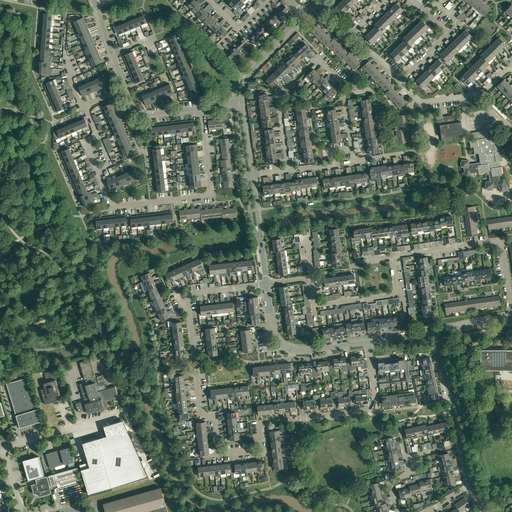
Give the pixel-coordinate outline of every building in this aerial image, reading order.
[(191,10),(197,4),(196,2),(193,0),(190,4),(188,2),(184,6),(187,10),(189,8),(191,10)] [(237,9),(239,6),(232,0),(229,4),(235,10),(233,12),(237,15),(240,12),(237,9)] [(240,0),(232,0),(239,6),(241,8),(245,4),(243,3),(240,0)] [(274,2),(273,2),(284,14),(288,10),(285,6),(286,5),(282,0),(280,2),(281,4),(278,7),(274,2)] [(483,2),(479,0),(477,0),(472,7),(476,10),(483,2)] [(343,1),(339,4),(346,11),(350,8),(343,1)] [(269,6),(269,7),(280,18),(284,14),(273,2),(272,4),(276,8),(274,11),(269,6)] [(487,6),(483,2),(476,10),(480,13),(487,6)] [(393,7),(400,14),(403,10),(396,3),(393,7)] [(201,7),(199,5),(197,4),(191,10),(195,14),(201,7)] [(201,7),(195,14),(199,18),(211,6),(209,4),(206,7),(203,10),(201,7)] [(346,11),(339,4),(336,8),(343,15),(346,11)] [(490,9),(487,6),(480,13),(484,17),(490,9)] [(270,15),(268,13),(265,10),(264,11),(276,23),(280,18),(269,7),(267,8),(272,13),(270,15)] [(400,14),(393,7),(389,10),(396,18),(400,14)] [(396,18),(389,10),(385,14),(392,21),(396,18)] [(207,13),(205,11),(199,18),(202,21),(209,15),(207,13)] [(261,14),(260,15),(271,27),(276,23),(264,11),(263,12),(268,17),(265,19),(261,14)] [(137,15),(141,25),(146,23),(142,13),(137,15)] [(206,26),(207,25),(214,18),(212,17),(210,14),(209,15),(202,21),(206,26)] [(392,21),(385,14),(382,18),(389,25),(392,21)] [(137,15),(131,18),(135,27),(141,25),(137,15)] [(267,31),(271,27),(260,15),(259,16),(264,21),(261,23),(256,19),(267,31)] [(76,27),(85,23),(83,18),(74,22),(76,27)] [(135,27),(131,18),(125,20),(129,30),(135,27)] [(211,28),(217,22),(215,20),(214,18),(207,25),(211,28)] [(378,21),(385,28),(389,25),(382,18),(378,21)] [(215,32),(221,26),(222,25),(225,22),(226,21),(224,19),(220,23),(221,24),(220,25),(219,24),(217,22),(211,28),(215,32)] [(252,23),(251,23),(263,35),(267,31),(256,19),(255,20),(259,25),(257,28),(252,23)] [(125,20),(120,23),(124,32),(129,30),(125,20)] [(418,24),(425,31),(428,28),(422,20),(418,24)] [(378,21),(374,25),(383,33),(381,32),(385,28),(378,21)] [(78,33),(88,29),(85,23),(76,27),(78,33)] [(124,32),(120,23),(114,25),(118,35),(124,32)] [(250,24),(253,28),(255,29),(252,32),(248,27),(247,28),(258,39),(263,35),(251,23),(250,24)] [(311,32),(315,36),(322,29),(319,26),(320,25),(318,23),(316,25),(317,26),(311,32)] [(414,28),(421,35),(425,31),(418,24),(414,28)] [(379,37),(383,33),(374,25),(375,26),(372,30),(379,37)] [(225,30),(223,27),(221,26),(215,32),(219,36),(220,34),(223,37),(227,33),(225,30)] [(242,33),(245,36),(246,38),(247,37),(254,44),(258,39),(247,28),(246,29),(251,33),(248,36),(243,31),(242,33)] [(320,41),(327,34),(324,31),(325,30),(323,28),(322,29),(315,36),(320,41)] [(410,31),(417,38),(421,35),(414,28),(410,31)] [(78,33),(81,38),(90,34),(88,29),(78,33)] [(372,30),(368,33),(375,40),(379,37),(372,30)] [(472,37),(465,30),(462,34),(469,41),(472,37)] [(410,31),(407,35),(414,42),(417,38),(410,31)] [(320,41),(326,46),(332,40),(329,36),(330,35),(328,33),(327,34),(320,41)] [(375,40),(368,33),(364,37),(371,44),(375,40)] [(93,40),(90,34),(81,38),(83,44),(93,40)] [(462,34),(458,37),(465,44),(469,41),(462,34)] [(237,40),(236,38),(233,35),(232,36),(243,47),(248,43),(241,36),(237,40)] [(410,45),(414,42),(407,35),(403,38),(410,45)] [(239,52),(243,47),(232,36),(231,37),(236,41),(233,44),(228,39),(227,40),(239,52)] [(167,41),(169,46),(178,42),(176,37),(167,41)] [(332,40),(326,46),(326,47),(327,45),(331,49),(338,43),(335,40),(336,39),(334,37),(333,38),(333,39),(332,40)] [(454,41),(461,48),(465,44),(458,37),(454,41)] [(404,40),(401,44),(408,50),(411,47),(410,45),(403,38),(403,39),(404,40)] [(499,38),(495,41),(502,48),(506,45),(499,38)] [(93,40),(83,44),(85,50),(95,46),(93,40)] [(235,56),(239,52),(227,40),(227,41),(231,46),(229,48),(224,43),(223,44),(235,56)] [(454,41),(451,44),(458,51),(461,48),(454,41)] [(499,52),(502,48),(495,41),(492,45),(499,52)] [(181,48),(178,42),(169,46),(171,52),(181,48)] [(331,49),(336,55),(343,48),(340,45),(341,44),(339,42),(338,43),(331,49)] [(230,60),(235,56),(223,44),(222,45),(227,50),(225,52),(220,47),(218,49),(223,54),(224,53),(230,60)] [(305,44),(301,48),(308,54),(309,53),(312,50),(305,44)] [(404,54),(408,50),(401,44),(397,47),(404,54)] [(447,48),(454,55),(458,51),(451,44),(447,48)] [(492,45),(488,48),(495,56),(499,52),(492,45)] [(97,51),(95,46),(85,50),(88,55),(97,51)] [(181,48),(171,52),(172,52),(174,52),(176,56),(185,52),(183,47),(181,48)] [(343,48),(336,55),(342,60),(348,54),(345,50),(346,49),(344,47),(343,48)] [(397,47),(394,51),(400,58),(404,54),(397,47)] [(301,48),(297,52),(304,58),(306,56),(308,54),(301,48)] [(454,55),(447,48),(443,52),(450,59),(454,55)] [(488,48),(484,52),(491,59),(495,56),(488,48)] [(343,59),(347,63),(354,57),(351,54),(352,52),(350,50),(349,52),(349,53),(348,54),(342,60),(343,59)] [(88,55),(90,61),(100,57),(97,51),(88,55)] [(400,58),(394,51),(390,54),(397,61),(400,58)] [(123,56),(125,62),(135,57),(132,52),(123,56)] [(188,58),(185,52),(176,56),(178,62),(188,58)] [(297,52),(293,55),(300,62),(301,60),(304,58),(297,52)] [(450,59),(443,52),(439,55),(446,62),(450,59)] [(488,63),(491,59),(484,52),(481,56),(489,64),(488,63)] [(291,53),(287,57),(288,57),(296,66),(298,63),(302,67),(304,66),(301,63),(300,62),(293,55),(291,53)] [(347,63),(353,69),(360,63),(356,59),(357,58),(355,55),(354,57),(347,63)] [(482,57),(478,61),(485,68),(489,64),(481,56),(480,56),(482,57)] [(102,62),(100,57),(90,61),(85,63),(87,66),(92,64),(93,66),(102,62)] [(137,63),(135,57),(125,62),(127,67),(137,63)] [(288,57),(284,61),(285,62),(292,69),(293,71),(296,73),(297,72),(294,68),(296,66),(288,57)] [(178,62),(181,67),(190,63),(188,58),(178,62)] [(438,59),(434,63),(441,70),(445,67),(438,59)] [(368,61),(362,67),(368,73),(374,67),(376,65),(374,63),(372,65),(368,61)] [(481,71),(485,68),(478,61),(475,64),(481,71)] [(285,62),(281,66),(287,72),(288,73),(291,71),(292,69),(285,62)] [(139,69),(137,63),(127,67),(130,73),(139,69)] [(193,69),(190,63),(181,67),(183,73),(193,69)] [(438,74),(441,70),(434,63),(431,67),(438,74)] [(475,64),(471,68),(478,75),(481,71),(475,64)] [(281,66),(277,70),(283,76),(285,74),(287,72),(281,66)] [(373,78),(379,72),(381,70),(378,68),(377,70),(374,67),(368,73),(373,78)] [(431,67),(427,70),(434,77),(438,74),(431,67)] [(474,79),(478,75),(471,68),(467,71),(474,79)] [(139,69),(130,73),(132,78),(142,74),(139,69)] [(195,74),(193,69),(183,73),(185,79),(195,74)] [(311,80),(317,73),(315,72),(313,69),(305,77),(309,81),(311,80)] [(277,70),(273,73),(280,80),(282,78),(283,76),(277,70)] [(430,81),(434,77),(427,70),(423,74),(430,81)] [(474,79),(467,71),(464,75),(470,82),(474,79)] [(377,83),(384,77),(386,75),(383,73),(382,75),(379,72),(373,78),(377,83)] [(273,73),(269,77),(276,84),(278,82),(280,80),(273,73)] [(317,73),(311,80),(314,84),(321,77),(319,75),(317,73)] [(142,74),(132,78),(135,84),(136,86),(145,82),(142,74)] [(197,80),(195,74),(185,79),(188,84),(197,80)] [(430,81),(423,74),(420,77),(427,85),(430,81)] [(106,75),(101,77),(105,87),(110,85),(106,75)] [(470,82),(464,75),(460,79),(467,86),(470,82)] [(321,77),(314,84),(318,87),(318,88),(319,87),(326,80),(324,79),(322,76),(321,77)] [(95,80),(99,90),(105,87),(101,77),(95,80)] [(269,77),(265,81),(272,87),(274,85),(276,84),(269,77)] [(377,83),(382,88),(389,82),(390,80),(388,78),(387,80),(384,77),(377,83)] [(427,85),(420,77),(416,81),(423,88),(427,85)] [(497,86),(500,90),(507,83),(504,79),(497,86)] [(44,84),(46,90),(56,86),(53,80),(44,84)] [(95,80),(89,82),(94,92),(99,90),(95,80)] [(200,85),(197,80),(188,84),(190,90),(200,85)] [(318,87),(317,88),(321,92),(323,90),(329,84),(327,82),(326,80),(319,87),(318,88),(318,87)] [(89,82),(84,85),(88,94),(94,92),(89,82)] [(392,85),(389,82),(382,88),(386,92),(385,94),(392,88),(393,87),(395,85),(393,83),(392,85)] [(511,87),(507,83),(500,90),(504,94),(511,87)] [(164,87),(168,96),(174,94),(170,84),(164,87)] [(329,84),(323,90),(327,94),(333,88),(332,86),(329,84)] [(88,94),(84,85),(78,87),(82,97),(88,94)] [(202,92),(200,85),(190,90),(193,96),(202,92)] [(58,91),(56,86),(46,90),(48,95),(58,91)] [(158,89),(163,99),(168,96),(164,87),(158,89)] [(327,94),(324,96),(329,101),(332,99),(331,98),(337,92),(335,89),(333,88),(327,94)] [(391,100),(397,93),(399,92),(397,90),(395,91),(392,88),(385,94),(391,100)] [(163,99),(158,89),(153,91),(157,101),(163,99)] [(60,97),(58,91),(48,95),(51,101),(60,97)] [(147,94),(151,103),(157,101),(153,91),(147,94)] [(257,92),(258,95),(259,101),(271,99),(270,96),(267,97),(267,94),(267,92),(263,92),(263,91),(257,92)] [(396,105),(402,98),(404,97),(402,95),(400,96),(397,93),(391,100),(396,105)] [(151,103),(147,94),(142,96),(146,106),(151,103)] [(63,102),(60,97),(51,101),(53,106),(63,102)] [(407,104),(408,102),(406,100),(405,101),(404,100),(402,98),(396,105),(400,109),(404,105),(406,103),(407,104)] [(65,108),(63,102),(53,106),(56,113),(65,108)] [(103,107),(105,112),(115,108),(113,103),(103,107)] [(118,114),(115,108),(105,112),(108,118),(118,114)] [(120,119),(118,114),(108,118),(110,124),(120,119)] [(406,115),(404,115),(397,116),(398,124),(407,123),(409,122),(409,120),(407,120),(406,115)] [(454,115),(442,117),(436,118),(438,129),(440,129),(442,142),(452,140),(452,136),(463,135),(461,122),(455,123),(454,115)] [(77,119),(81,129),(88,126),(83,116),(77,119)] [(221,117),(223,128),(230,128),(229,119),(230,119),(230,116),(227,117),(227,119),(223,119),(223,117),(221,117)] [(216,118),(214,118),(216,129),(223,128),(221,117),(220,118),(220,120),(216,120),(216,118)] [(208,121),(209,130),(216,129),(214,118),(213,118),(213,120),(208,121)] [(71,122),(75,131),(81,129),(77,119),(71,122)] [(122,125),(120,119),(110,124),(113,129),(122,125)] [(188,131),(194,131),(194,134),(197,134),(196,125),(195,123),(193,123),(193,120),(187,121),(188,131)] [(271,123),(274,123),(274,120),(262,122),(263,128),(264,127),(264,129),(272,128),(271,126),(272,126),(271,123)] [(69,134),(75,131),(71,122),(65,124),(69,134)] [(69,134),(65,124),(59,127),(63,137),(69,134)] [(125,131),(122,125),(113,129),(115,135),(125,131)] [(276,132),(276,131),(274,132),(273,129),(272,129),(272,128),(264,129),(261,129),(262,132),(264,131),(265,136),(274,135),(275,134),(279,134),(279,132),(276,132)] [(396,130),(397,138),(406,137),(408,137),(407,134),(405,134),(405,129),(399,130),(396,130)] [(469,161),(466,160),(462,160),(460,163),(461,167),(463,168),(464,172),(462,173),(462,177),(465,180),(471,177),(470,174),(478,173),(479,174),(485,173),(486,175),(488,175),(489,181),(485,182),(485,189),(488,191),(493,190),(493,189),(499,188),(500,192),(505,192),(508,189),(504,179),(500,180),(499,176),(502,175),(501,167),(499,167),(499,161),(502,161),(501,151),(503,150),(502,143),(499,143),(498,136),(495,137),(494,130),(485,131),(486,132),(482,133),(481,132),(472,133),(473,140),(469,141),(470,148),(473,147),(474,154),(478,154),(480,163),(469,164),(469,161)] [(127,136),(125,131),(115,135),(117,140),(127,136)] [(129,142),(127,136),(117,140),(120,146),(129,142)] [(103,140),(105,146),(111,143),(109,137),(103,140)] [(221,147),(230,146),(232,146),(232,143),(230,143),(229,138),(220,139),(221,147)] [(132,147),(129,142),(120,146),(122,151),(132,147)] [(113,149),(111,143),(105,146),(107,151),(113,149)] [(222,154),(231,153),(233,153),(233,150),(231,150),(230,146),(221,147),(222,154)] [(134,153),(132,147),(122,151),(125,157),(134,153)] [(59,153),(61,158),(71,154),(69,149),(59,153)] [(73,160),(71,154),(61,158),(64,164),(73,160)] [(76,165),(73,160),(64,164),(66,169),(76,165)] [(230,164),(230,160),(222,160),(221,160),(222,168),(231,167),(233,167),(232,164),(230,164)] [(78,171),(76,165),(66,169),(69,175),(78,171)] [(222,176),(232,174),(233,174),(234,174),(233,171),(231,171),(231,167),(222,168),(222,176)] [(135,170),(129,172),(133,182),(139,179),(137,174),(135,170)] [(81,176),(78,171),(69,175),(71,181),(81,176)] [(133,182),(129,172),(123,174),(127,184),(133,182)] [(122,186),(127,184),(123,174),(118,177),(122,186)] [(223,182),(232,181),(234,181),(234,178),(232,178),(232,174),(222,176),(223,182)] [(71,181),(73,186),(83,182),(81,176),(71,181)] [(118,177),(112,179),(116,189),(122,186),(118,177)] [(116,189),(112,179),(107,182),(111,191),(116,189)] [(85,188),(83,182),(73,186),(76,192),(85,188)] [(76,192),(78,197),(90,192),(88,193),(85,188),(76,192)] [(92,198),(90,192),(78,197),(81,197),(83,202),(92,198)] [(95,203),(92,198),(83,202),(85,207),(95,203)] [(464,208),(465,215),(474,214),(473,206),(464,208)] [(222,219),(230,218),(229,209),(229,207),(226,207),(226,209),(221,210),(222,217),(222,219)] [(180,220),(188,219),(187,210),(187,208),(184,208),(184,210),(179,211),(180,220)] [(205,210),(200,210),(201,218),(201,220),(209,219),(208,210),(208,208),(205,208),(205,210)] [(475,221),(474,214),(465,215),(466,222),(475,221)] [(501,219),(502,228),(509,227),(508,218),(501,219)] [(488,230),(495,229),(494,219),(487,220),(488,230)] [(501,219),(494,219),(495,229),(502,228),(501,219)] [(476,228),(475,221),(466,222),(467,229),(476,228)] [(326,228),(327,231),(329,230),(330,236),(338,235),(337,229),(332,229),(332,227),(326,228)] [(477,234),(476,228),(467,229),(468,236),(477,234)] [(353,230),(353,233),(350,233),(352,242),(361,241),(360,238),(359,229),(353,230)] [(200,259),(195,261),(198,269),(201,268),(203,272),(205,271),(203,267),(200,259)] [(200,273),(198,269),(195,261),(190,263),(193,272),(196,270),(198,274),(200,273)] [(185,265),(189,274),(191,272),(193,276),(195,275),(193,272),(190,263),(185,265)] [(180,267),(184,276),(186,275),(188,278),(190,277),(189,274),(185,265),(180,267)] [(185,280),(184,276),(180,267),(175,270),(179,278),(181,277),(183,281),(185,280)] [(175,270),(170,272),(174,280),(176,279),(178,283),(180,282),(179,278),(175,270)] [(141,276),(143,281),(152,277),(150,275),(154,273),(153,271),(149,272),(149,273),(141,276)] [(175,284),(174,280),(170,272),(165,274),(168,283),(171,281),(173,285),(175,284)] [(451,285),(449,277),(449,275),(447,275),(447,277),(440,278),(441,283),(440,283),(441,287),(451,285)] [(145,286),(154,282),(153,280),(156,278),(155,276),(152,277),(143,281),(145,286)] [(145,286),(148,291),(156,287),(155,285),(158,283),(157,281),(154,282),(145,286)] [(160,286),(156,287),(148,291),(150,296),(158,292),(157,289),(161,288),(160,286)] [(150,296),(152,301),(160,297),(159,294),(163,293),(162,291),(158,292),(150,296)] [(152,301),(154,306),(163,302),(161,299),(165,298),(164,295),(160,297),(152,301)] [(500,296),(493,297),(494,307),(501,306),(500,296)] [(487,308),(494,307),(493,297),(486,298),(487,308)] [(486,298),(479,299),(480,309),(487,308),(486,298)] [(235,302),(233,303),(229,303),(229,299),(226,299),(227,303),(228,312),(234,312),(233,306),(235,306),(235,302)] [(473,310),(480,309),(479,299),(472,300),(473,310)] [(156,311),(165,307),(164,304),(167,303),(166,300),(163,302),(154,306),(156,311)] [(472,300),(465,301),(467,311),(473,310),(472,300)] [(460,312),(467,311),(465,301),(458,302),(460,312)] [(451,303),(453,313),(460,312),(458,302),(451,303)] [(451,303),(444,304),(446,314),(453,313),(451,303)] [(156,311),(159,316),(167,312),(166,309),(169,308),(169,305),(165,307),(156,311)] [(171,310),(167,312),(159,316),(161,321),(169,317),(168,314),(172,312),(171,310)] [(431,317),(430,311),(422,312),(423,318),(423,322),(432,321),(431,317)] [(396,315),(397,325),(403,324),(402,317),(405,317),(404,313),(396,314),(396,315)] [(298,327),(287,328),(288,335),(294,334),(294,336),(301,335),(301,333),(299,333),(298,327)] [(239,351),(239,353),(239,355),(252,353),(252,346),(242,347),(243,350),(239,351)] [(480,361),(480,370),(502,370),(505,370),(511,370),(511,349),(483,350),(480,350),(480,361)] [(204,357),(214,356),(214,358),(217,358),(217,357),(219,356),(219,353),(217,353),(217,350),(208,351),(208,354),(204,354),(204,357)] [(358,366),(356,356),(351,357),(351,364),(348,364),(349,371),(349,372),(352,371),(352,370),(355,370),(355,367),(358,366)] [(356,356),(358,366),(361,366),(361,369),(367,368),(366,361),(363,361),(362,356),(356,356)] [(424,356),(418,357),(420,365),(431,363),(430,359),(429,359),(429,358),(425,358),(424,356)] [(339,359),(340,368),(342,368),(343,368),(343,370),(344,371),(349,371),(348,364),(346,365),(345,358),(344,358),(344,357),(340,357),(340,358),(339,359)] [(331,368),(332,374),(335,374),(334,369),(340,368),(339,359),(333,359),(334,367),(331,368)] [(400,359),(399,359),(400,369),(405,369),(406,379),(409,379),(409,371),(408,368),(408,367),(408,364),(407,361),(404,361),(404,359),(403,359),(400,359)] [(115,386),(105,389),(104,385),(105,385),(102,375),(98,376),(97,375),(95,376),(90,360),(79,363),(85,380),(87,379),(88,382),(78,385),(83,400),(75,403),(78,413),(86,410),(87,414),(104,409),(105,408),(107,408),(105,402),(118,398),(115,386)] [(322,362),(323,372),(328,371),(329,375),(332,375),(332,374),(331,368),(328,368),(327,361),(322,362)] [(314,370),(314,377),(318,377),(317,376),(320,375),(320,372),(323,372),(322,362),(316,363),(317,369),(314,370)] [(304,364),(305,374),(308,374),(309,377),(311,376),(311,377),(314,377),(314,370),(311,370),(310,363),(304,364)] [(253,370),(251,371),(251,376),(253,375),(253,377),(257,376),(257,380),(260,380),(259,376),(258,367),(252,368),(253,370)] [(57,386),(57,385),(61,384),(56,369),(44,373),(47,382),(44,383),(43,384),(44,388),(45,388),(45,389),(48,388),(53,386),(57,385),(57,386)] [(42,421),(29,377),(6,384),(20,428),(42,421)] [(44,388),(44,389),(40,390),(45,405),(57,401),(56,396),(60,395),(57,385),(57,386),(57,385),(53,386),(48,388),(45,389),(45,388),(44,388)] [(366,389),(360,390),(360,391),(361,394),(362,404),(368,403),(367,398),(367,397),(370,396),(369,389),(366,389)] [(337,390),(334,390),(334,392),(335,401),(338,400),(338,401),(339,407),(344,406),(343,396),(343,391),(337,392),(337,390)] [(352,398),(352,392),(352,391),(349,391),(349,395),(343,396),(345,406),(350,405),(349,399),(352,398)] [(358,391),(352,392),(352,398),(355,398),(355,399),(356,405),(362,404),(361,394),(360,391),(358,391)] [(331,397),(326,397),(327,407),(333,406),(332,402),(332,401),(335,401),(334,392),(331,392),(331,397)] [(430,400),(428,400),(428,404),(434,402),(434,399),(438,398),(438,397),(439,396),(438,392),(428,395),(429,396),(430,400)] [(314,399),(308,399),(309,409),(315,409),(315,403),(314,402),(317,401),(317,395),(314,396),(314,399)] [(320,395),(317,395),(317,401),(320,401),(320,402),(321,408),(327,407),(326,397),(320,398),(320,395)] [(257,407),(255,407),(255,411),(257,410),(258,415),(263,415),(262,405),(259,406),(259,402),(256,402),(256,404),(257,406),(257,407)] [(227,417),(223,417),(223,420),(227,419),(236,418),(236,412),(239,412),(238,409),(227,411),(228,413),(226,413),(227,417)] [(188,413),(178,414),(179,420),(179,422),(181,422),(183,422),(185,422),(185,419),(188,419),(188,417),(188,415),(188,414),(189,414),(189,415),(192,415),(192,412),(188,413)] [(443,418),(441,418),(444,433),(450,432),(447,422),(445,422),(443,418)] [(99,445),(112,488),(148,477),(128,430),(128,431),(125,425),(123,420),(122,421),(103,426),(108,442),(99,445)] [(431,420),(434,436),(439,435),(437,424),(434,425),(433,420),(431,420)] [(422,421),(419,421),(423,436),(428,435),(428,437),(429,437),(426,425),(423,425),(422,421)] [(411,423),(409,423),(412,439),(418,438),(415,427),(412,428),(411,423)] [(382,439),(380,440),(381,445),(383,445),(399,441),(398,439),(398,438),(394,439),(393,439),(393,437),(392,435),(387,436),(388,438),(382,439)] [(88,495),(112,488),(99,445),(97,439),(82,443),(89,467),(81,470),(88,495)] [(399,441),(383,445),(385,450),(395,447),(395,445),(396,444),(399,443),(399,441)] [(70,447),(46,454),(50,469),(74,461),(70,447)] [(401,452),(386,455),(386,457),(388,456),(389,460),(398,458),(397,455),(398,455),(402,454),(401,452)] [(35,457),(22,461),(28,480),(40,477),(44,476),(38,456),(35,457)] [(454,457),(439,461),(439,462),(440,466),(451,464),(450,461),(451,461),(455,460),(454,457)] [(404,462),(388,466),(390,471),(400,469),(399,466),(400,465),(404,464),(404,462)] [(51,487),(56,486),(56,489),(58,488),(58,489),(81,482),(77,468),(48,476),(51,487)] [(457,470),(456,468),(441,472),(443,477),(453,474),(452,472),(457,470)] [(425,475),(423,475),(427,491),(432,489),(431,484),(430,479),(427,480),(425,475)] [(36,483),(31,485),(34,494),(35,494),(38,496),(38,497),(51,493),(49,488),(50,488),(47,476),(35,480),(36,483)] [(459,478),(444,482),(445,487),(456,485),(455,482),(456,482),(460,481),(459,478)] [(415,479),(413,480),(416,495),(418,495),(422,494),(419,481),(419,483),(416,484),(416,481),(415,479)] [(396,491),(397,496),(400,495),(401,501),(406,500),(403,484),(400,485),(401,490),(396,491)] [(405,484),(403,484),(406,500),(412,498),(409,486),(409,488),(406,488),(405,486),(405,484)] [(384,487),(369,491),(370,496),(380,493),(380,491),(381,490),(385,489),(384,489),(384,487)] [(105,511),(149,511),(166,507),(160,488),(103,504),(105,511)] [(387,500),(386,498),(371,501),(372,506),(386,503),(383,504),(382,501),(387,500)] [(465,498),(460,501),(465,509),(466,508),(467,509),(470,506),(465,498)] [(460,501),(454,505),(457,508),(459,511),(461,511),(462,511),(465,510),(465,509),(460,501)]
